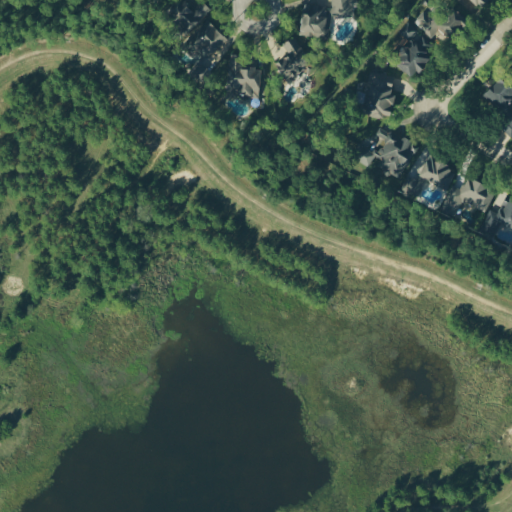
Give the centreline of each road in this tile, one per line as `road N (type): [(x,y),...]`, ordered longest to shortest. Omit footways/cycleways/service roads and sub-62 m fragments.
road 1 (track): [(0,71),(28,54),(72,50),(105,62),(233,186),(287,222),(511,311)]
road 2 (residential): [(511,23),(424,117)]
